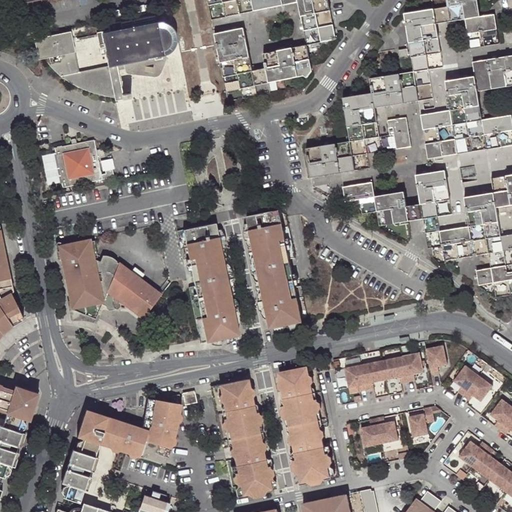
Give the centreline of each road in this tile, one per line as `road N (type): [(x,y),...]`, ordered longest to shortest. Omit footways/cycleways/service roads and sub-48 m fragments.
road 1 (tertiary): [(511,354),(448,319),(223,363)]
road 2 (residential): [(282,191),(326,238),(420,288)]
road 3 (tertiary): [(65,394),(223,363)]
road 4 (residential): [(265,117),(308,104),(380,17)]
road 5 (residential): [(348,483),(209,511)]
road 6 (residential): [(464,416),(435,394),(335,414)]
road 7 (residential): [(26,223),(161,197)]
road 8 (residential): [(42,105),(119,137),(168,137)]
road 9 (residential): [(282,191),(407,166)]
road 10 (residential): [(26,511),(65,394)]
